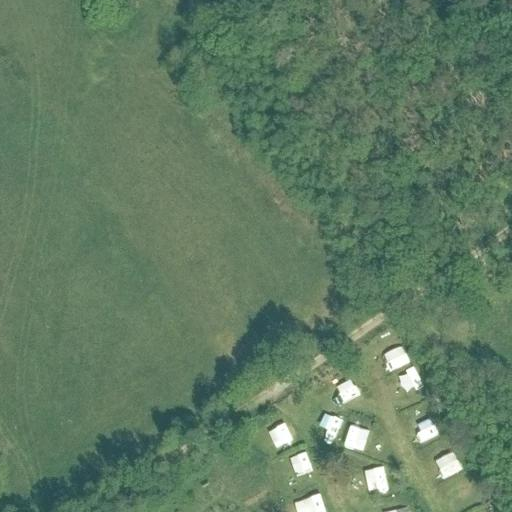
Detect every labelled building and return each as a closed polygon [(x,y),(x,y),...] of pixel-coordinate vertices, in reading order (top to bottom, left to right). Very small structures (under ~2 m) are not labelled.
[(389,332),(371,344),(384,364),(402,352),(389,332)] [(411,366),(391,375),(397,391),(418,382),(411,366)] [(327,397),(345,390),(339,373),(321,380),(327,397)] [(361,453),(365,430),(343,426),(339,450),(361,453)] [(339,464),(348,478),(359,471),(350,457),(339,464)] [(400,462),(407,482),(419,478),(412,458),(400,462)] [(302,506),(312,501),(303,484),(293,489),(302,506)]
